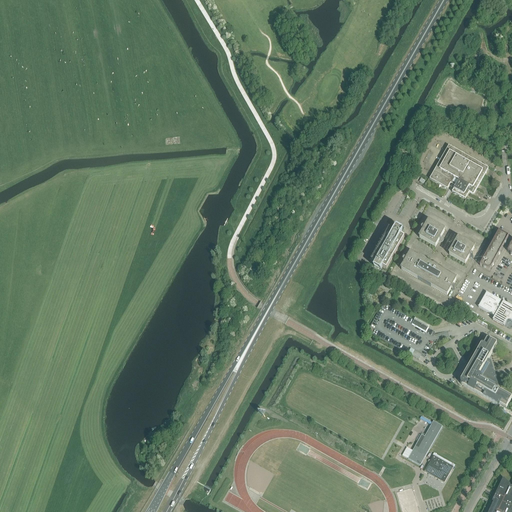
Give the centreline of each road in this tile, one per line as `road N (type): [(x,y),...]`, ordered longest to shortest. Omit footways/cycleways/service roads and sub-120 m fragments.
road 1 (primary): [(280,287),(444,0)]
road 2 (primary): [(280,287),(149,511)]
road 3 (track): [(324,343),(318,348),(281,331),(177,511)]
road 4 (primary): [(168,511),(280,287)]
road 5 (unclassified): [(410,187),(471,222),(484,219),(504,186)]
